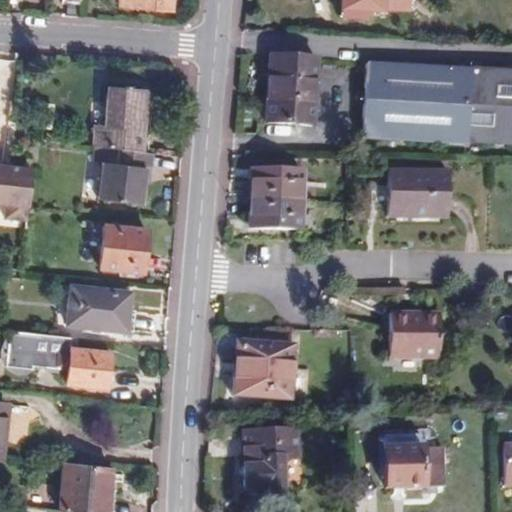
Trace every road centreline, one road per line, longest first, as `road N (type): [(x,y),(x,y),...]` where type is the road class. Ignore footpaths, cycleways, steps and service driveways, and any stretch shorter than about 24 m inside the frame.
road 1 (residential): [(181,511),(215,44)]
road 2 (unknown): [(207,138),(511,159)]
road 3 (residential): [(215,44),(0,29)]
